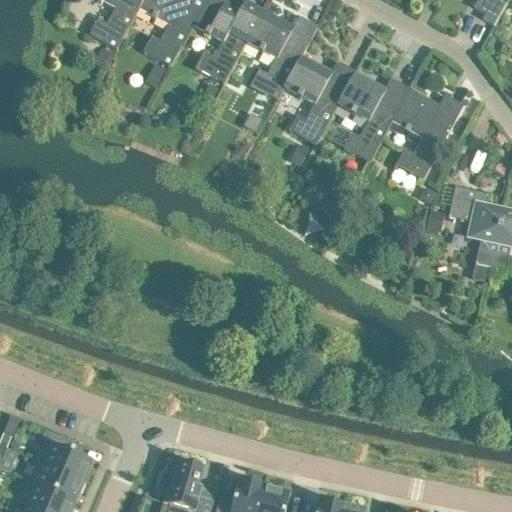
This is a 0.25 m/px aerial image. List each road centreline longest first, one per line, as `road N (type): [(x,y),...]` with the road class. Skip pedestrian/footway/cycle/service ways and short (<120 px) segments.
road 1 (residential): [(147,421),(511,504)]
road 2 (residential): [(511,128),(461,57),(358,0)]
road 3 (residential): [(0,369),(147,421)]
